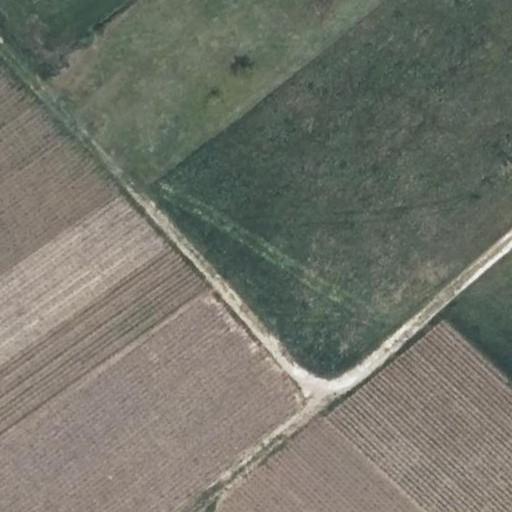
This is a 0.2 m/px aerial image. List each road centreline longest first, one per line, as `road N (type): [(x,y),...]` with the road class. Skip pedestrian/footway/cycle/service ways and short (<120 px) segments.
road 1 (track): [(331,400),(0,45)]
road 2 (track): [(511,237),(192,511)]
